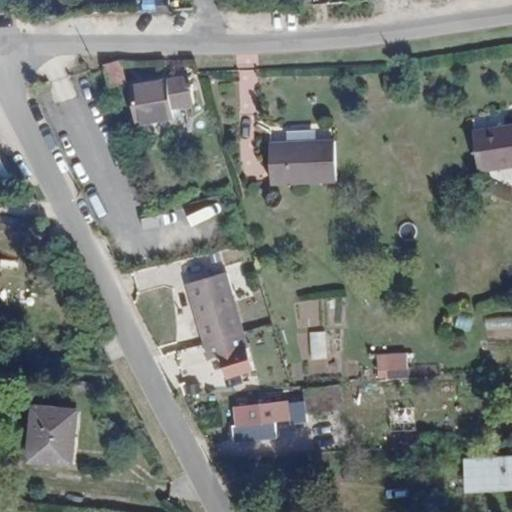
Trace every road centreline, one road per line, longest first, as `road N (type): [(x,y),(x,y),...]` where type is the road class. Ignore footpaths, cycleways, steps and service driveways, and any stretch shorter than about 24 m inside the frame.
road 1 (residential): [(0,44),(340,40),(511,15)]
road 2 (residential): [(0,79),(215,511)]
